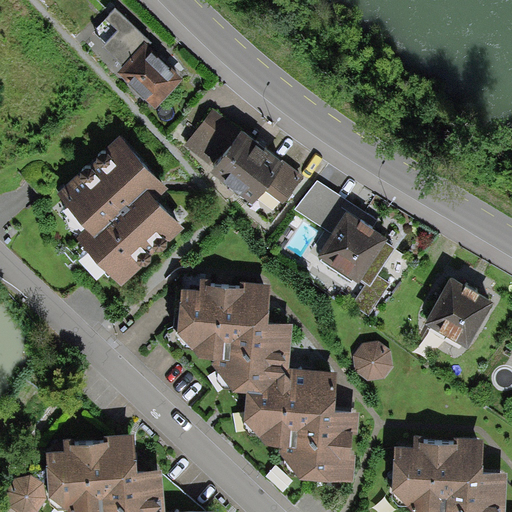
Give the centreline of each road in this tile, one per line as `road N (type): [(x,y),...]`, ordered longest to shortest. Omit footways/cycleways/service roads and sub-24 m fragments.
road 1 (tertiary): [(511,241),(281,95),(175,0)]
road 2 (residential): [(0,260),(265,511)]
